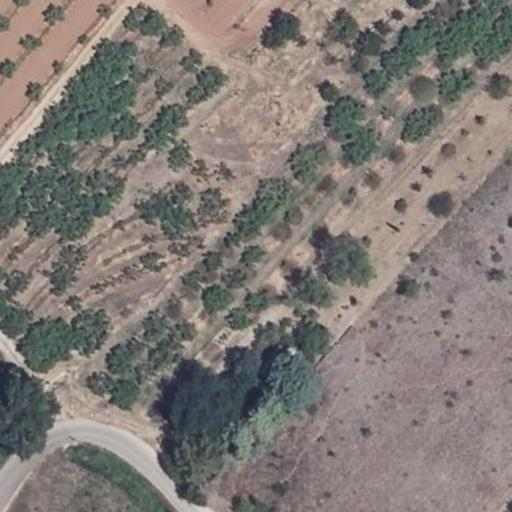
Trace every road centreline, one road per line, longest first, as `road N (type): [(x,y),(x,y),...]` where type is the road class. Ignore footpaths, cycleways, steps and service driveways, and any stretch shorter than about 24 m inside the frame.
road 1 (track): [(140,0),(0,164)]
road 2 (unclassified): [(196,511),(132,445),(72,429),(55,434)]
